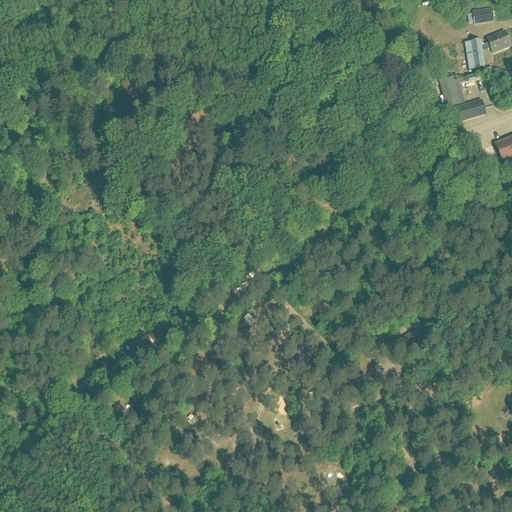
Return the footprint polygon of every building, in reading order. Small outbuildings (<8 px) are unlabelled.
[(474,25),(493,22),(491,10),(472,14),(474,25)] [(469,19),(453,20),(454,24),(460,24),(460,30),(469,30),(469,19)] [(484,69),(482,53),(490,50),(493,55),(510,48),(504,33),(486,40),(489,45),(481,48),(480,43),(481,43),(480,42),(464,45),(465,45),(469,72),(468,72),(485,70),(485,69),(484,69)] [(446,68),(461,67),(460,41),(445,41),(446,68)] [(439,83),(447,109),(460,105),(452,79),(439,83)] [(453,110),(457,124),(485,116),(481,102),(453,110)] [(495,145),(503,165),(511,161),(511,138),(511,139),(495,145)] [(416,332),(402,341),(408,348),(421,339),(416,332)]
